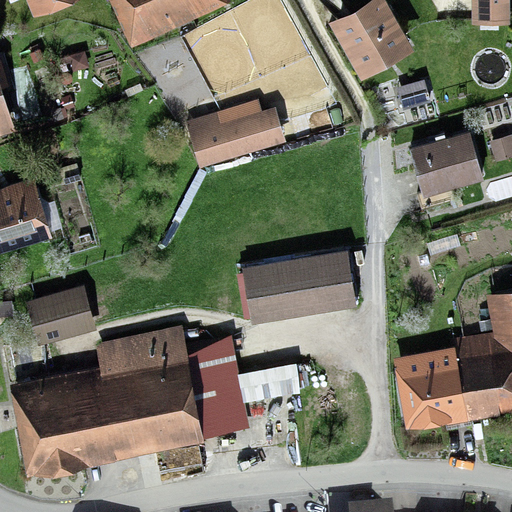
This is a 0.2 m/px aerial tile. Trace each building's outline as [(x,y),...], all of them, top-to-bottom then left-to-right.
[(23,0),(32,21),(85,0),(23,0)] [(110,0),(131,48),(230,5),(227,0),(110,0)] [(367,0),(332,20),(362,76),(413,49),(386,0),(367,0)] [(475,0),(475,23),(508,23),(507,0),(475,0)] [(424,79),(397,86),(403,108),(430,100),(424,79)] [(186,124),(201,170),(285,144),(274,110),(225,125),(221,113),(186,124)] [(511,133),(490,140),(496,161),(511,156),(511,133)] [(471,135),(411,152),(424,198),(484,181),(471,135)] [(0,238),(47,224),(35,185),(0,195),(0,238)] [(351,253),(243,274),(253,326),(361,305),(351,253)] [(96,331),(85,290),(26,306),(37,346),(96,331)] [(496,344),(406,358),(418,430),(511,414),(511,294),(488,298),(496,344)] [(4,384),(22,481),(247,438),(229,344),(186,352),(182,330),(94,346),(98,366),(4,384)]
